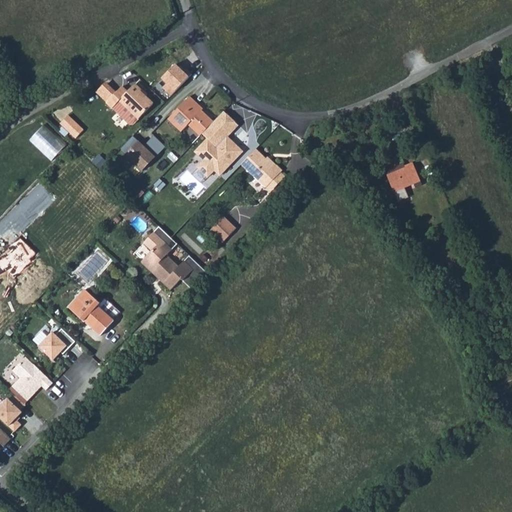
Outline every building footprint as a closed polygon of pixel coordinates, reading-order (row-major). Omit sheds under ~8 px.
[(188,77),(174,64),(159,79),(165,85),(163,87),(171,95),(188,77)] [(135,84),(128,92),(134,98),(141,92),(145,96),(147,94),(135,84)] [(122,87),(107,103),(113,108),(120,101),(139,119),(154,104),(145,96),(141,92),(134,98),(128,92),(122,87)] [(190,96),(185,101),(191,107),(194,103),(202,110),(203,109),(190,96)] [(120,101),(113,108),(131,125),(134,125),(139,119),(120,101)] [(185,101),(168,119),(182,132),(189,125),(200,136),(203,134),(214,122),(202,110),(194,103),(191,107),(185,101)] [(239,125),(224,111),(214,122),(203,134),(208,139),(196,152),(204,160),(198,167),(208,177),(215,170),(220,175),(243,152),(227,137),(239,125)] [(61,124),(76,138),(84,131),(68,116),(61,124)] [(32,139),(54,160),(70,144),(47,123),(32,139)] [(143,145),(133,135),(120,150),(142,170),(164,146),(152,135),(143,145)] [(256,149),(242,165),(267,188),(268,187),(281,173),(283,171),(277,165),(275,167),(266,159),(256,149)] [(100,156),(94,162),(100,167),(106,161),(100,156)] [(266,159),(275,167),(277,165),(268,157),(266,159)] [(387,175),(398,202),(409,197),(405,188),(421,181),(413,163),(405,166),(406,168),(387,175)] [(281,173),(268,187),(272,192),(286,177),(281,173)] [(130,195),(137,202),(145,193),(137,186),(130,195)] [(236,224),(245,217),(237,208),(229,215),(236,224)] [(224,217),(210,231),(223,243),(237,229),(224,217)] [(191,289),(207,272),(190,255),(178,266),(166,254),(176,244),(159,227),(143,243),(151,251),(139,262),(170,292),(182,280),(191,289)] [(478,288),(462,296),(468,307),(484,299),(478,288)] [(70,308),(101,336),(114,320),(98,306),(100,304),(86,290),(70,308)] [(60,352),(63,355),(76,341),(63,328),(56,334),(53,331),(47,337),(42,333),(34,341),(52,359),(60,352)] [(46,390),(53,383),(25,356),(12,370),(20,377),(9,388),(25,404),(42,386),(46,390)] [(22,413),(7,398),(0,404),(0,418),(14,432),(22,424),(16,418),(22,413)] [(13,438),(0,427),(0,445),(4,449),(13,438)]
